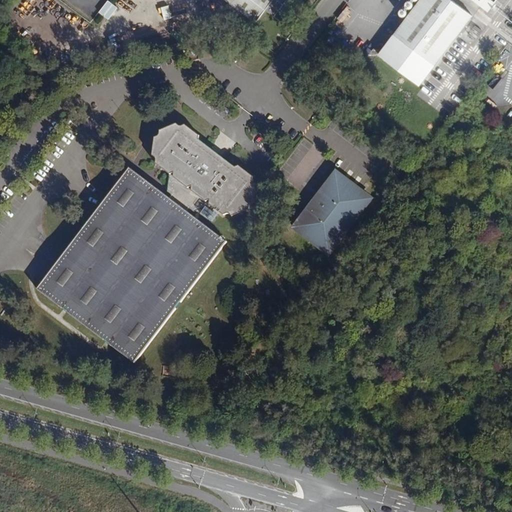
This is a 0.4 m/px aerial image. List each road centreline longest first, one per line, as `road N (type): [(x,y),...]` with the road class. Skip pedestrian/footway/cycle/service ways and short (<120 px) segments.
road 1 (secondary): [(337,483),(0,388)]
road 2 (unclassified): [(332,0),(263,88),(212,62),(192,61),(123,84)]
road 3 (secondary): [(0,418),(224,483)]
road 4 (unknown): [(403,148),(511,4)]
road 5 (unclassified): [(0,255),(95,125)]
road 6 (unclassified): [(123,84),(58,105),(0,177)]
